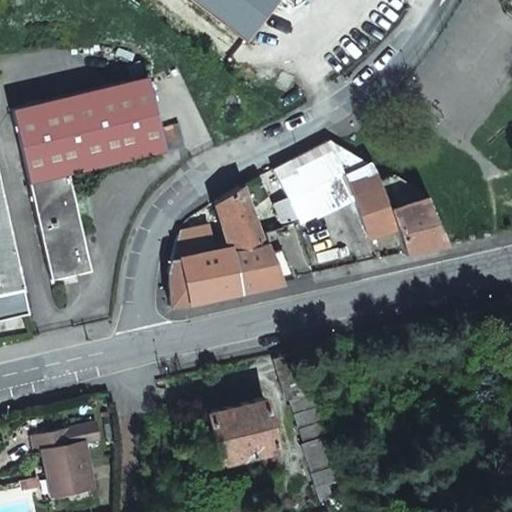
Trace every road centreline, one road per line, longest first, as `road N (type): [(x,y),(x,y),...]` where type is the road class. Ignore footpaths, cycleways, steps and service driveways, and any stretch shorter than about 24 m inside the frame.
road 1 (unclassified): [(445,0),(401,66),(356,105),(172,208),(144,279),(138,346)]
road 2 (residential): [(511,260),(138,346)]
road 3 (residential): [(138,346),(0,377)]
